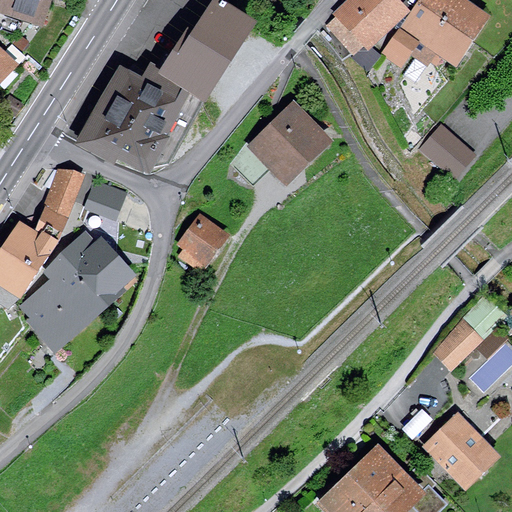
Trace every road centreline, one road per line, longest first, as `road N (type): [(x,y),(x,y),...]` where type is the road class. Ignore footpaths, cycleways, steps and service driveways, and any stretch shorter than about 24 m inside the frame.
road 1 (residential): [(511,251),(475,283),(357,423),(262,511)]
road 2 (residential): [(165,189),(162,248),(129,333),(100,371),(0,459)]
road 3 (residential): [(165,189),(339,0)]
road 4 (primary): [(31,134),(116,0)]
road 5 (residential): [(31,134),(165,189)]
